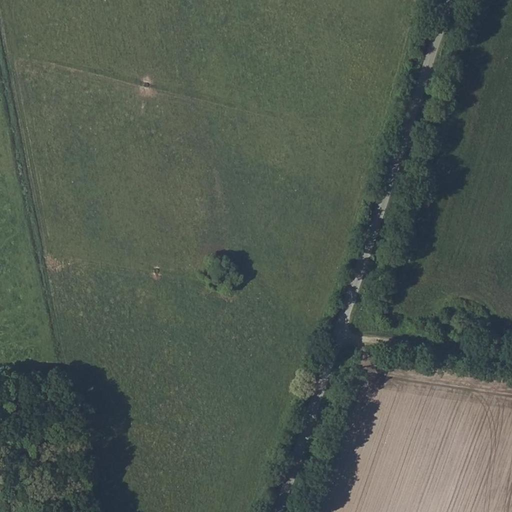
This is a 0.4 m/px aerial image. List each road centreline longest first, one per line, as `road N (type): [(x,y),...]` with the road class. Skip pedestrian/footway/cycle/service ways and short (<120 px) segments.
road 1 (unclassified): [(450,0),(280,511)]
road 2 (track): [(511,357),(339,337)]
